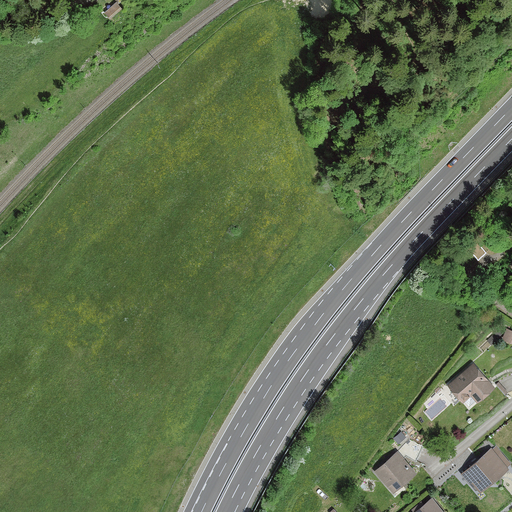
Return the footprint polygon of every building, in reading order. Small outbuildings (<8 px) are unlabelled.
[(117,1),(104,12),(110,18),(122,7),(117,1)] [(473,253),(480,260),(487,253),(480,246),(473,253)] [(475,364),(448,386),(467,409),(488,391),(493,386),(475,364)] [(506,392),(498,382),(493,386),(488,391),(496,401),(506,392)] [(511,466),(496,448),(463,475),(479,494),(495,480),(497,478),(511,466)] [(417,475),(399,453),(377,471),(395,493),(417,475)] [(494,511),(496,511),(511,498),(511,483),(506,488),(497,478),(495,480),(498,484),(482,497),(494,511)] [(443,511),(433,499),(417,511),(443,511)]
